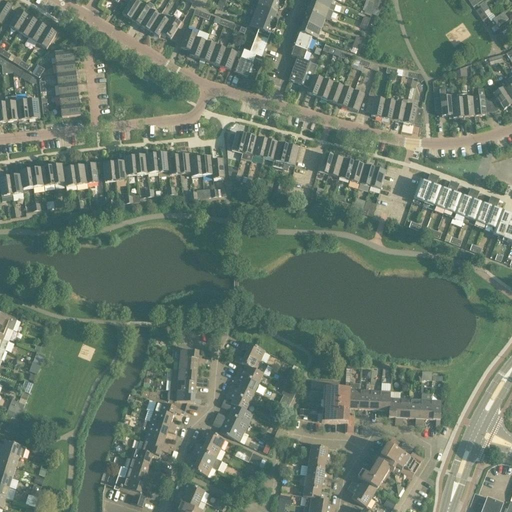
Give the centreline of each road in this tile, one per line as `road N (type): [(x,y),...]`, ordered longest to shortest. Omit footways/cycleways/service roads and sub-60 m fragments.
road 1 (residential): [(276,104),(411,143),(480,140),(511,129)]
road 2 (residential): [(355,444),(283,441),(251,503),(177,472)]
road 3 (residential): [(401,511),(431,453),(396,431),(355,444)]
road 4 (residential): [(177,472),(214,399),(226,334)]
road 5 (residential): [(97,23),(212,88)]
road 6 (residential): [(212,88),(203,107),(185,118),(97,126)]
